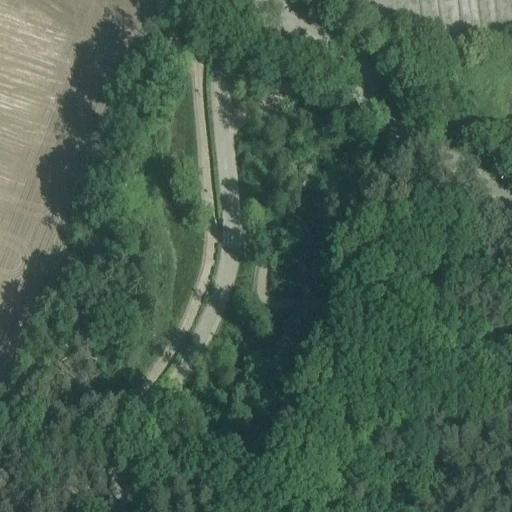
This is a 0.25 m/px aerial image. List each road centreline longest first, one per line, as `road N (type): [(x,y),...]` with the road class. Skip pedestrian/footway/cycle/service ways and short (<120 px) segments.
road 1 (unclassified): [(235,24),(220,76),(232,240),(221,293),(136,434),(116,511)]
road 2 (unclassified): [(511,207),(235,24)]
